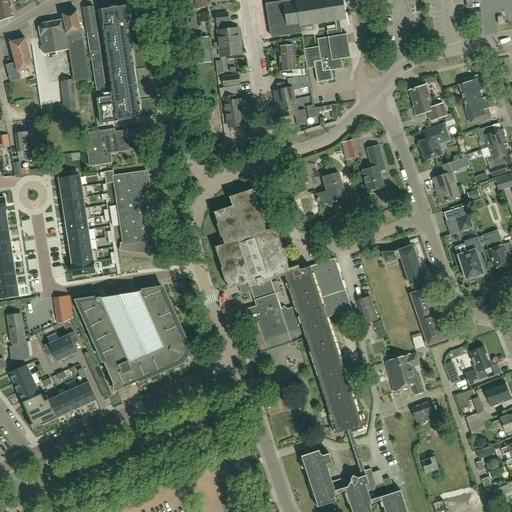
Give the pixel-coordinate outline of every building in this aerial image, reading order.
[(0,0),(0,20),(13,14),(9,0),(0,0)] [(195,0),(197,8),(208,7),(207,0),(195,0)] [(335,20),(336,29),(341,28),(340,20),(346,19),(343,0),(279,0),(280,2),(266,4),(272,37),(301,33),(300,26),(335,20)] [(99,6),(113,92),(97,95),(101,120),(143,114),(128,23),(133,23),(132,14),(126,15),(124,2),(99,6)] [(107,89),(94,6),(84,8),(96,91),(107,89)] [(77,11),(62,14),(67,33),(65,33),(69,49),(74,82),(90,79),(85,49),(84,43),(81,30),(81,29),(77,11)] [(240,40),(239,28),(224,29),(223,21),(229,21),(228,13),(216,15),(217,23),(217,22),(218,30),(219,43),(240,40)] [(43,23),(39,27),(43,45),(41,46),(43,52),(44,51),(44,53),(48,52),(49,55),(57,54),(56,51),(68,49),(62,20),(43,23)] [(342,59),(351,57),(347,34),(342,35),(341,28),(336,29),(327,31),(328,37),(317,39),(321,60),(315,61),(318,82),(334,80),(332,70),(343,68),(342,59)] [(208,37),(192,39),(195,64),(211,62),(208,37)] [(25,38),(10,42),(16,62),(6,65),(10,82),(21,79),(19,71),(33,67),(25,38)] [(220,49),(221,57),(242,54),(240,40),(219,43),(214,43),(215,49),(220,49)] [(283,47),(278,47),(279,59),(281,71),(292,70),(292,72),(292,76),(305,75),(304,69),(305,69),(305,67),(300,67),(299,57),(299,55),(294,55),(293,46),(287,46),(283,47)] [(481,119),(481,121),(492,118),(489,108),(495,106),(483,72),(473,75),(472,78),(469,77),(464,79),(465,82),(459,84),(467,106),(465,107),(470,123),(481,119)] [(239,75),(223,77),(224,86),(240,84),(240,83),(239,75)] [(274,91),(277,104),(295,100),(293,91),(301,89),(300,84),(307,83),(305,76),(298,78),(298,77),(287,79),(289,88),(274,91)] [(74,80),(61,81),(64,111),(76,110),(74,80)] [(451,111),(446,113),(443,103),(433,107),(426,85),(409,91),(415,107),(414,107),(417,115),(428,112),(431,120),(444,116),(446,122),(447,126),(455,123),(454,119),(451,111)] [(247,98),(236,100),(235,96),(224,98),(225,108),(226,108),(229,128),(244,126),(243,118),(249,117),(247,98)] [(298,111),(295,100),(277,104),(277,106),(280,105),(282,117),(286,116),(295,115),(297,126),(308,124),(306,116),(307,116),(305,110),(298,111)] [(320,116),(318,109),(318,108),(315,109),(313,109),(312,105),(306,106),(309,118),(320,116)] [(420,141),(426,159),(441,154),(437,144),(449,140),(444,125),(431,129),(434,137),(420,141)] [(503,129),(503,130),(502,129),(492,132),(489,126),(477,130),(481,141),(487,139),(490,147),(506,141),(505,137),(506,136),(507,135),(505,130),(503,129)] [(90,166),(112,163),(111,153),(146,148),(143,128),(116,132),(115,128),(89,132),(91,144),(86,145),(90,166)] [(33,156),(30,132),(16,134),(18,151),(25,150),(25,157),(33,156)] [(484,149),(487,157),(493,176),(507,171),(505,164),(503,165),(500,157),(511,153),(511,152),(510,147),(509,146),(508,147),(506,141),(490,147),(484,149)] [(349,159),(359,158),(358,147),(352,148),(352,144),(348,144),(349,159)] [(386,169),(380,145),(367,148),(373,168),(363,170),(368,191),(384,187),(380,171),(386,169)] [(35,148),(36,157),(47,156),(46,147),(35,148)] [(455,161),(443,165),(446,174),(433,178),(438,192),(437,192),(441,203),(460,196),(451,173),(458,170),(455,161)] [(155,239),(157,239),(151,198),(149,198),(146,176),(148,176),(147,171),(114,176),(113,170),(104,172),(106,184),(114,182),(119,213),(117,213),(115,203),(110,204),(113,224),(119,223),(117,215),(119,214),(123,243),(121,242),(120,251),(155,255),(158,254),(161,253),(162,250),(163,247),(161,244),(159,242),(155,241),(155,239)] [(346,197),(339,173),(324,177),(328,191),(317,194),(319,204),(346,197)] [(511,178),(511,174),(495,179),(499,191),(511,187),(511,178)] [(80,176),(60,179),(61,190),(82,187),(82,186),(80,176)] [(308,191),(306,183),(310,182),(308,176),(294,180),(296,186),(293,187),(295,194),(308,191)] [(82,187),(61,190),(63,201),(83,198),(83,197),(88,196),(86,186),(82,186),(82,187)] [(249,282),(289,268),(276,227),(267,230),(253,189),(230,197),(233,206),(214,212),(225,244),(216,247),(229,289),(249,282)] [(83,198),(63,201),(65,211),(85,208),(83,198)] [(456,219),(460,232),(473,228),(466,206),(454,210),(457,219),(456,219)] [(85,208),(65,211),(66,222),(87,219),(87,218),(91,218),(89,207),(85,208)] [(87,219),(66,222),(68,233),(88,230),(87,219)] [(8,220),(0,221),(0,232),(9,231),(8,220)] [(88,230),(68,233),(69,243),(90,240),(88,230)] [(9,231),(0,232),(0,243),(11,242),(9,231)] [(509,243),(503,245),(502,245),(497,231),(483,236),(488,250),(486,251),(489,257),(491,256),(495,268),(501,266),(504,267),(508,266),(509,263),(510,263),(507,255),(511,253),(511,245),(511,244),(509,243)] [(476,276),(483,273),(479,259),(481,259),(479,252),(482,251),(478,238),(466,242),(469,253),(458,256),(461,265),(462,265),(467,279),(469,278),(470,280),(476,278),(476,276)] [(90,240),(69,243),(71,254),(92,251),(91,250),(90,240)] [(11,242),(0,243),(0,254),(13,252),(11,242)] [(425,280),(414,245),(405,248),(393,252),(383,253),(386,262),(402,257),(413,290),(424,287),(422,281),(425,280)] [(92,251),(71,254),(73,264),(73,265),(93,262),(93,261),(98,260),(96,250),(91,250),(92,251)] [(13,252),(0,254),(0,265),(14,263),(13,252)] [(256,306),(246,309),(252,324),(258,322),(264,341),(267,351),(289,344),(297,341),(298,335),(305,332),(307,337),(331,413),(329,414),(329,416),(333,428),(333,429),(345,425),(347,430),(348,433),(352,432),(366,427),(362,413),(359,414),(344,367),(340,357),(334,337),(333,334),(328,318),(352,310),(337,264),(330,260),(299,270),(298,265),(289,268),(249,282),(256,306)] [(73,264),(71,264),(73,276),(95,272),(93,262),(73,265),(73,264)] [(14,263),(0,265),(0,276),(16,274),(14,263)] [(0,287),(18,284),(16,274),(0,276),(0,287)] [(0,299),(20,296),(18,284),(0,287),(0,299)] [(102,356),(117,391),(181,363),(181,362),(183,361),(184,360),(185,359),(187,357),(187,356),(188,355),(188,354),(189,352),(189,351),(189,350),(189,348),(188,346),(188,345),(188,344),(187,343),(163,287),(139,291),(139,292),(133,293),(130,287),(105,291),(108,296),(101,298),(101,297),(77,301),(88,322),(88,329),(90,329),(93,336),(94,343),(96,343),(99,350),(100,356),(102,356)] [(428,288),(410,293),(428,346),(445,340),(428,288)] [(68,296),(54,300),(53,300),(56,320),(71,318),(68,296)] [(378,319),(370,296),(357,301),(365,323),(378,319)] [(28,341),(26,341),(21,314),(8,316),(12,343),(14,343),(14,346),(9,346),(12,365),(30,357),(28,341)] [(381,321),(373,324),(378,337),(386,334),(381,321)] [(68,334),(69,335),(59,339),(67,357),(77,352),(72,339),(76,337),(74,332),(68,334)] [(49,356),(53,353),(57,362),(58,361),(67,357),(59,339),(50,344),(49,343),(44,345),(49,356)] [(478,348),(477,350),(471,353),(475,364),(473,365),(475,370),(466,373),(470,385),(480,381),(479,379),(487,376),(484,369),(492,366),(485,347),(483,348),(482,346),(478,348)] [(398,358),(407,388),(413,386),(415,395),(422,393),(415,366),(421,365),(417,353),(411,355),(398,358)] [(394,392),(407,388),(398,358),(386,362),(394,392)] [(40,364),(37,366),(42,377),(45,375),(40,364)] [(27,365),(9,373),(14,383),(18,393),(23,403),(33,424),(40,421),(42,425),(57,418),(67,413),(77,409),(86,404),(96,400),(97,400),(89,382),(88,382),(79,387),(78,384),(78,385),(68,389),(67,389),(68,392),(59,396),(49,400),(49,399),(48,399),(45,401),(42,394),(40,394),(36,385),(31,375),(27,365)] [(64,372),(57,375),(59,380),(66,377),(64,372)] [(50,378),(43,381),(45,387),(52,383),(50,378)] [(470,426),(484,421),(492,417),(488,407),(492,406),(511,399),(505,383),(496,386),(495,384),(476,391),(484,411),(467,418),(470,426)] [(429,401),(412,407),(417,425),(435,418),(429,401)] [(12,411),(2,416),(4,420),(14,415),(12,411)] [(511,415),(509,416),(509,415),(501,418),(501,419),(493,422),(496,429),(504,426),(506,431),(507,431),(508,434),(511,433),(511,415)] [(484,421),(470,426),(473,434),(487,428),(484,421)] [(388,427),(380,429),(387,458),(395,456),(388,427)] [(0,436),(1,439),(9,436),(7,431),(0,433),(0,436)] [(372,493),(377,485),(384,482),(380,470),(372,472),(371,469),(367,470),(368,474),(366,475),(352,432),(348,434),(363,476),(358,478),(354,475),(353,476),(351,479),(351,480),(350,483),(341,479),(332,482),(335,491),(345,488),(348,498),(349,498),(351,502),(349,503),(350,503),(352,511),(353,510),(354,511),(366,511),(372,510),(363,485),(366,484),(369,494),(372,493)] [(506,447),(501,448),(504,454),(511,452),(511,453),(511,440),(504,443),(506,447)] [(479,459),(496,453),(493,445),(476,452),(479,459)] [(318,507),(336,501),(320,450),(302,456),(304,464),(306,464),(307,468),(305,469),(306,469),(308,477),(310,476),(311,481),(309,481),(310,482),(313,489),(314,489),(315,493),(313,494),(314,494),(317,502),(318,501),(320,506),(318,506),(318,507)] [(326,464),(332,462),(329,453),(323,455),(326,464)] [(505,473),(502,462),(486,468),(490,478),(505,473)] [(508,485),(493,491),(495,498),(511,492),(508,485)] [(405,511),(399,493),(381,499),(384,507),(385,507),(387,511),(385,511),(384,511),(405,511)] [(447,511),(446,510),(445,504),(443,500),(433,504),(435,511),(447,511)]
